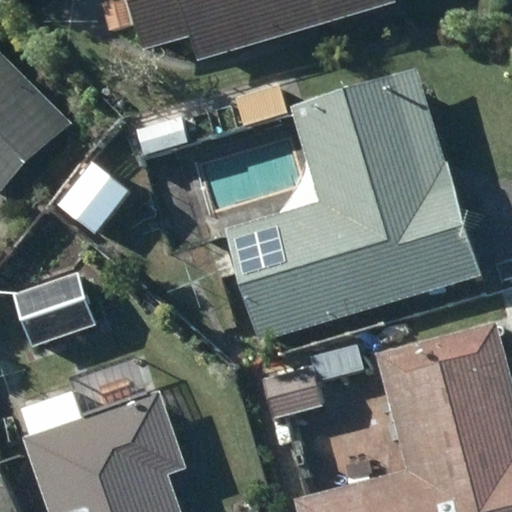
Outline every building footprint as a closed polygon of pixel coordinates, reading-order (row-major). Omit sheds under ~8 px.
[(127,0),(109,6),(118,34),(140,27),(131,0),(127,0)] [(411,0),(140,0),(155,52),(204,38),(211,62),(413,5),(411,0)] [(0,48),(0,204),(1,206),(79,128),(0,48)] [(332,205),(239,233),(273,344),(493,277),(431,72),(303,111),(332,205)] [(290,87),(246,100),(255,129),(299,116),(290,87)] [(60,214),(41,234),(78,267),(102,252),(60,214)] [(88,276),(25,296),(42,348),(105,328),(88,276)] [(419,476),(307,505),(308,511),(511,511),(511,345),(507,327),(388,358),(419,476)] [(322,368),(272,384),(283,422),(334,407),(322,368)] [(37,441),(61,511),(189,511),(178,478),(198,471),(172,394),(96,420),(87,395),(35,413),(44,439),(37,441)]
